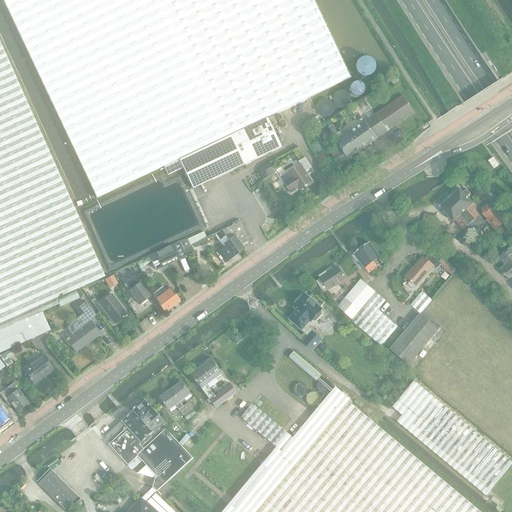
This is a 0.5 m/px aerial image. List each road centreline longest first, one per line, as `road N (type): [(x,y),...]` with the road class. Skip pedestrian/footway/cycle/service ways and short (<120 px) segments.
road 1 (secondary): [(0,464),(276,259),(423,162)]
road 2 (primary): [(412,0),(511,152)]
road 3 (unknown): [(377,192),(409,237),(382,283),(405,314)]
road 4 (primary): [(511,117),(434,0)]
